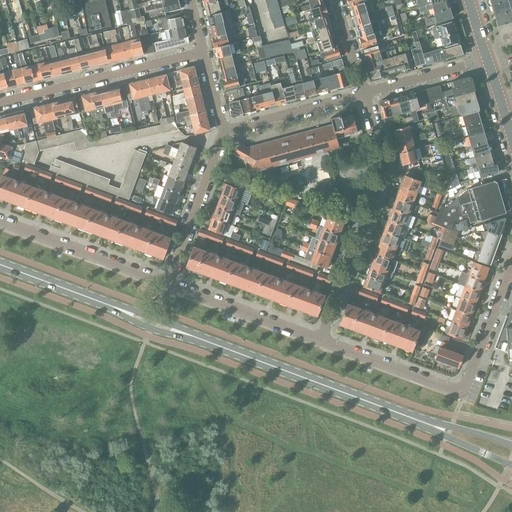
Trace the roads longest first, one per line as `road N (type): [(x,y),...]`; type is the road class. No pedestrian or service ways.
road 1 (secondary): [(367,401),(0,265)]
road 2 (residential): [(322,342),(385,178),(364,93)]
road 3 (residential): [(0,102),(203,51)]
road 4 (residential): [(166,283),(0,221)]
road 5 (residential): [(322,342),(166,283)]
road 6 (residential): [(166,283),(224,130)]
road 7 (secondary): [(367,401),(511,465)]
road 8 (secondary): [(511,445),(367,401)]
road 9 (residential): [(461,389),(322,342)]
road 10 (residential): [(224,130),(364,93)]
road 11 (residential): [(461,389),(511,259)]
road 12 (residential): [(364,93),(486,60)]
